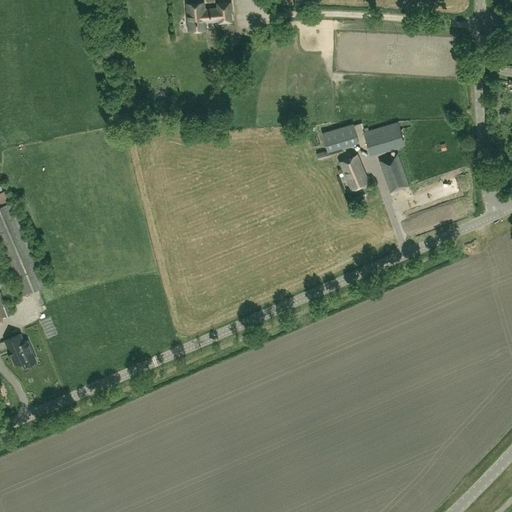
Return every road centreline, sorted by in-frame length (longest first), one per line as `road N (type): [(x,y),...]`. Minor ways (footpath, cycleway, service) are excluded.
road 1 (unclassified): [(0,428),(495,212)]
road 2 (unclassified): [(495,212),(481,165),(479,21)]
